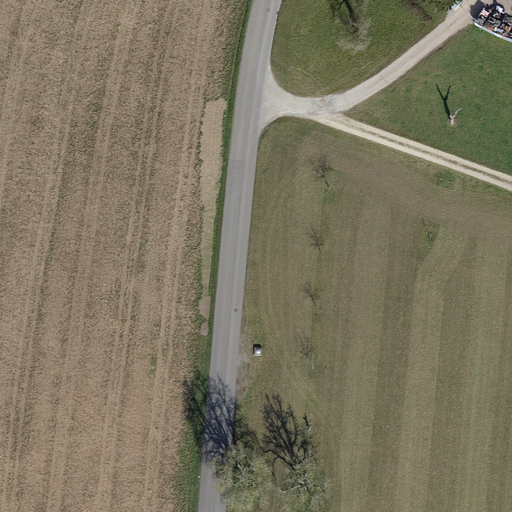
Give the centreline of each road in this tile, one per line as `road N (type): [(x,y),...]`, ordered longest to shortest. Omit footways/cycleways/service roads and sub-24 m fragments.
road 1 (tertiary): [(211,511),(246,87),(267,0)]
road 2 (track): [(246,87),(511,184)]
